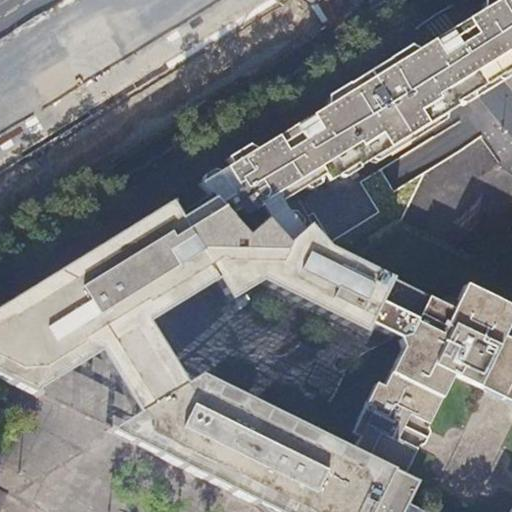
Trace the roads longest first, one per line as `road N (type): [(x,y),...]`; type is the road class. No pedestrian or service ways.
road 1 (secondary): [(57,216),(421,0)]
road 2 (residential): [(421,0),(511,114)]
